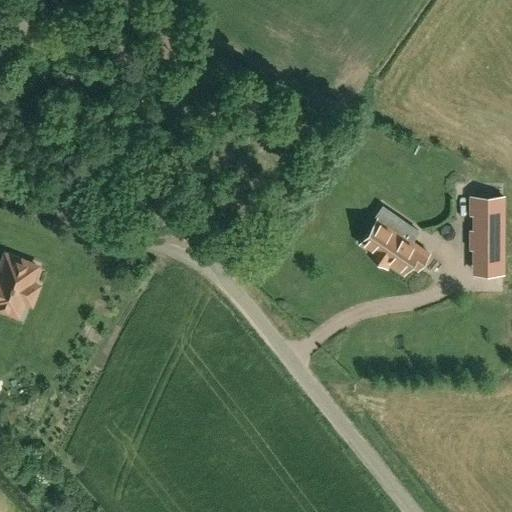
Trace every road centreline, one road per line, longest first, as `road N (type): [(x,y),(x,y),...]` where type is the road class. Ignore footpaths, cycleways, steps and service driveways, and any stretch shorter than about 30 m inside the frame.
road 1 (unclassified): [(410,511),(220,270)]
road 2 (unclassified): [(173,208),(13,0)]
road 3 (unclassified): [(147,243),(0,188)]
